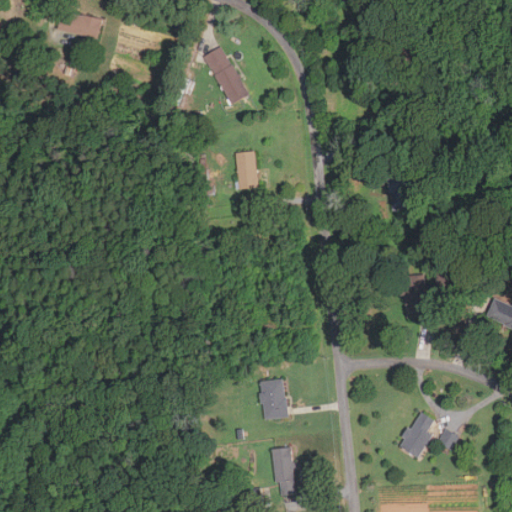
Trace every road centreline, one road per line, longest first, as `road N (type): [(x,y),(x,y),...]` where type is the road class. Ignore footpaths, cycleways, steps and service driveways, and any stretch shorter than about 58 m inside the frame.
road 1 (residential): [(354,511),(305,93),(278,31),(234,0)]
road 2 (residential): [(339,366),(462,368),(511,393)]
